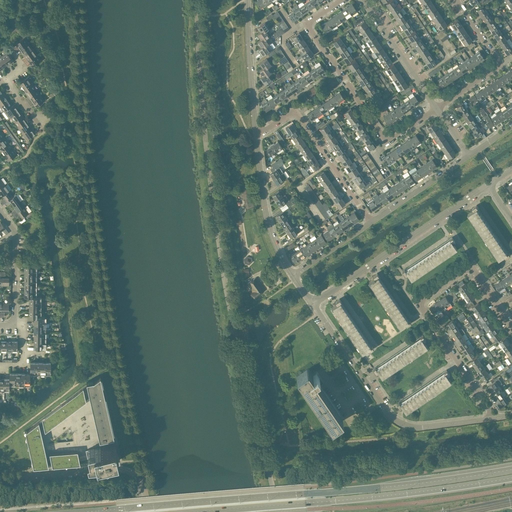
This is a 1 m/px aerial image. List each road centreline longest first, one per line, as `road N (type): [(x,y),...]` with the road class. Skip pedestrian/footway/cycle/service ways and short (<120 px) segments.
road 1 (primary): [(511,469),(105,511)]
road 2 (primary): [(206,511),(511,478)]
road 3 (residential): [(511,325),(472,269),(418,303),(492,418)]
road 4 (residential): [(435,108),(385,138),(308,29),(341,0)]
road 5 (residential): [(312,304),(488,184)]
road 6 (unclassified): [(16,478),(128,469),(145,511)]
road 7 (residential): [(404,425),(384,409),(312,304)]
road 8 (residential): [(435,108),(496,63),(455,0)]
road 9 (residential): [(293,274),(271,232),(256,135)]
road 10 (residential): [(256,135),(247,0)]
road 11 (residential): [(435,108),(361,0)]
road 12 (residential): [(370,222),(296,115)]
